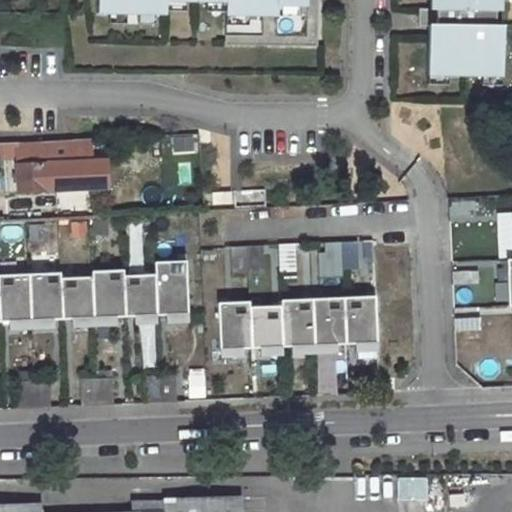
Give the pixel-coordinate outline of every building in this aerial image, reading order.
[(98,0),(98,16),(109,16),(127,17),(138,17),(155,17),(167,17),(167,14),(167,4),(187,4),(206,5),(226,5),(226,15),(225,48),(317,49),(318,0),(98,0)] [(501,0),(430,0),(431,12),(419,12),(419,28),(428,28),(428,78),(448,78),(482,79),(502,80),(503,28),(495,28),(495,13),(501,13),(501,0)] [(167,14),(186,14),(187,4),(167,4),(167,14)] [(206,15),(226,15),(226,5),(206,5),(206,15)] [(127,17),(109,16),(109,26),(127,27),(127,17)] [(155,27),(155,17),(138,17),(138,27),(155,27)] [(448,87),(448,78),(428,78),(428,86),(448,87)] [(502,89),(502,80),(482,79),(481,88),(502,89)] [(40,144),(0,145),(0,161),(16,160),(19,194),(47,192),(46,165),(42,165),(40,144)] [(206,193),(207,204),(226,203),(225,192),(206,193)] [(31,243),(48,242),(47,226),(30,226),(31,243)] [(361,243),(326,243),(325,270),(361,270),(361,243)] [(266,271),(265,245),(223,248),(225,274),(266,271)] [(281,245),(281,273),(298,273),(298,245),(281,245)] [(155,264),(155,276),(157,317),(189,316),(187,262),(155,264)] [(92,273),(93,279),(94,319),(126,318),(124,277),(124,272),(92,273)] [(480,283),(480,272),(456,272),(456,283),(480,283)] [(61,275),(30,276),(31,323),(63,321),(61,280),(61,275)] [(30,276),(0,277),(0,322),(0,324),(31,323),(30,276)] [(155,276),(124,277),(126,318),(157,317),(155,276)] [(93,279),(61,280),(63,321),(94,319),(93,279)] [(376,299),(344,300),(346,347),(377,345),(376,299)] [(344,300),(313,301),(315,348),(346,347),(344,300)] [(281,303),(281,308),(283,349),(315,348),(313,301),(281,303)] [(250,304),(219,306),(221,353),(252,351),(250,310),(250,304)] [(281,308),(250,310),(252,351),(283,349),(281,308)] [(458,317),(457,330),(482,332),(484,320),(458,317)] [(116,406),(114,379),(80,381),(82,407),(116,406)] [(20,408),(51,409),(52,382),(20,382),(20,408)] [(397,475),(396,497),(428,498),(429,476),(397,475)] [(0,511),(240,511),(240,499),(164,502),(163,511),(36,511),(36,507),(0,509),(0,511)]
